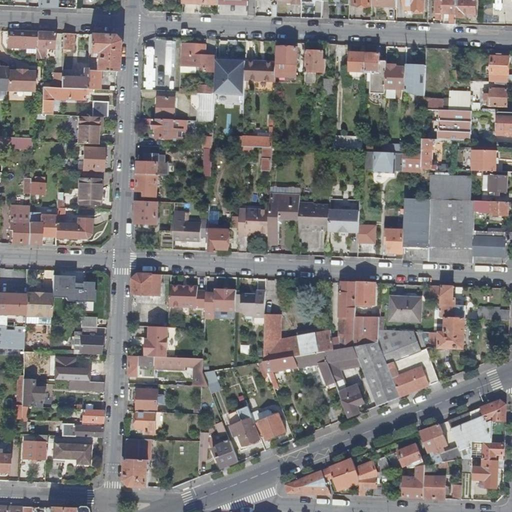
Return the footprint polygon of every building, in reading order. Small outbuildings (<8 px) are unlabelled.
[(39,0),(39,8),(76,9),(76,0),(39,0)] [(406,0),(406,10),(414,10),(414,13),(423,13),(423,11),(425,11),(425,0),(406,0)] [(456,18),(456,0),(442,0),(443,1),(442,14),(450,15),(450,25),(456,25),(456,18)] [(476,15),(476,0),(456,0),(456,18),(465,18),(465,14),(476,15)] [(256,17),(257,3),(249,2),(249,16),(256,17)] [(55,34),(7,32),(7,42),(36,43),(36,49),(45,49),(54,50),(55,34)] [(65,50),(73,51),(73,34),(63,34),(62,52),(65,52),(65,50)] [(100,90),(101,71),(117,72),(119,42),(113,36),(90,35),(89,57),(92,57),(92,53),(97,54),(96,71),(88,71),(88,90),(91,90),(100,90)] [(181,40),(160,39),(160,50),(180,51),(181,40)] [(182,55),(181,67),(205,68),(205,73),(216,73),(217,53),(207,53),(207,46),(182,45),(182,53),(182,55)] [(298,49),(280,48),(279,64),(276,64),(276,77),(298,77),(298,49)] [(36,49),(36,57),(45,57),(45,49),(36,49)] [(324,52),(307,52),(306,73),(305,86),(316,86),(317,73),(326,73),(327,61),(324,61),(324,52)] [(160,53),(153,55),(156,69),(163,67),(160,53)] [(367,54),(351,54),(351,72),(366,73),(367,54)] [(386,65),(386,62),(381,62),(381,54),(367,54),(366,73),(374,73),(373,93),(385,94),(385,90),(386,65)] [(497,57),(492,57),(492,83),(496,83),(508,83),(511,83),(511,75),(509,75),(509,58),(502,58),(502,55),(497,55),(497,57)] [(247,62),(246,80),(276,82),(276,77),(276,64),(276,63),(247,62)] [(397,65),(386,65),(385,90),(406,91),(407,68),(397,68),(397,65)] [(406,91),(406,93),(426,97),(427,67),(422,66),(421,70),(419,70),(416,68),(410,66),(407,66),(407,68),(406,91)] [(88,90),(88,71),(88,69),(83,69),(83,77),(61,77),(61,88),(88,90)] [(16,72),(8,71),(7,91),(34,92),(35,72),(26,72),(27,71),(17,70),(16,72)] [(366,81),(366,73),(351,72),(351,80),(366,81)] [(454,81),(463,82),(463,72),(454,72),(454,81)] [(53,88),(61,88),(61,77),(62,73),(54,73),(53,88)] [(326,81),(326,96),(335,96),(335,81),(326,81)] [(42,115),(52,116),(52,98),(85,100),(85,93),(91,93),(91,90),(88,90),(61,88),(53,88),(43,88),(42,115)] [(487,104),(487,106),(507,107),(508,90),(496,89),(491,89),(491,94),(486,94),(485,101),(490,101),(490,104),(487,104)] [(205,94),(199,94),(198,122),(209,122),(214,123),(215,110),(215,95),(205,94)] [(470,98),(451,97),(451,101),(450,111),(470,112),(471,98),(470,98)] [(174,98),(159,98),(158,120),(175,121),(176,105),(173,105),(174,98)] [(445,111),(445,101),(426,100),(425,110),(445,111)] [(103,118),(108,118),(108,103),(92,102),(92,117),(103,118)] [(450,111),(445,111),(425,110),(424,140),(434,140),(471,142),(472,112),(470,112),(450,111)] [(511,135),(511,113),(499,113),(498,135),(511,135)] [(102,128),(103,118),(92,117),(79,117),(78,144),(98,145),(99,132),(99,128),(102,128)] [(175,121),(158,120),(158,123),(155,123),(155,130),(158,130),(157,139),(174,140),(174,138),(184,138),(184,133),(187,133),(188,121),(175,121)] [(270,138),(259,138),(244,137),(244,138),(243,148),(265,148),(273,149),(274,128),(271,128),(271,134),(270,138)] [(363,152),(364,135),(360,134),(360,138),(333,137),(333,151),(363,152)] [(33,139),(3,138),(2,148),(32,149),(33,139)] [(204,144),(204,150),(206,150),(213,150),(213,139),(206,138),(206,144),(204,144)] [(244,138),(235,138),(235,151),(243,151),(243,148),(244,138)] [(424,145),(423,155),(423,170),(428,170),(436,170),(436,167),(433,167),(434,140),(424,140),(424,145)] [(273,149),(265,148),(265,160),(264,171),(272,171),(274,149),(273,149)] [(84,163),(80,163),(79,169),(103,171),(104,150),(84,149),(84,163)] [(491,172),(497,172),(497,164),(497,159),(498,152),(474,151),(473,172),(491,172)] [(395,171),(408,172),(408,154),(403,154),(383,153),(368,152),(367,170),(375,170),(375,172),(395,173),(395,171)] [(417,154),(408,154),(408,172),(423,173),(423,170),(423,155),(417,154)] [(145,163),(138,163),(138,175),(158,175),(169,176),(170,164),(165,164),(166,156),(160,156),(160,155),(149,155),(149,163),(145,163)] [(497,172),(491,172),(491,178),(490,192),(497,193),(497,197),(501,197),(501,196),(508,196),(509,173),(497,172)] [(138,175),(137,193),(145,193),(145,197),(158,198),(158,175),(138,175)] [(432,200),(472,202),(473,178),(433,177),(432,200)] [(99,205),(100,180),(85,180),(85,205),(99,205)] [(44,195),(45,184),(31,184),(31,195),(44,195)] [(301,204),(301,196),(271,195),(271,211),(269,235),(269,245),(279,246),(281,220),(300,220),(301,204)] [(474,232),(475,212),(475,202),(472,202),(432,200),(422,200),(407,199),(406,210),(406,215),(405,231),(405,252),(404,261),(473,263),(474,232)] [(137,202),(136,224),(158,225),(159,208),(156,208),(157,203),(137,202)] [(475,202),(475,212),(480,212),(480,214),(493,214),(493,215),(510,216),(511,203),(475,202)] [(331,211),(331,207),(315,207),(315,205),(301,204),(300,220),(300,232),(314,233),(314,231),(330,232),(331,211)] [(13,231),(13,244),(29,245),(30,213),(30,207),(11,207),(10,231),(13,231)] [(62,209),(57,209),(57,217),(56,236),(56,238),(78,239),(78,238),(86,238),(91,234),(91,228),(94,228),(94,219),(78,219),(78,226),(62,226),(62,209)] [(255,238),(255,235),(269,235),(271,211),(241,210),(241,216),(240,228),(240,237),(255,238)] [(330,232),(330,233),(341,233),(349,234),(360,234),(360,225),(361,212),(331,211),(330,232)] [(29,245),(40,246),(41,237),(45,237),(46,236),(56,236),(57,217),(41,217),(41,220),(37,220),(37,214),(30,213),(29,245)] [(175,214),(174,225),(185,225),(186,219),(188,219),(188,215),(175,214)] [(183,239),(182,242),(201,243),(201,237),(209,238),(209,231),(210,228),(210,222),(202,222),(202,225),(185,225),(174,225),(174,233),(174,239),(183,239)] [(377,226),(360,225),(360,234),(360,244),(376,244),(377,226)] [(398,253),(398,252),(405,252),(405,231),(388,230),(388,242),(390,242),(390,253),(398,253)] [(209,253),(217,253),(217,250),(229,250),(230,231),(209,231),(209,238),(209,253)] [(174,233),(161,232),(160,251),(173,251),(174,242),(174,239),(174,233)] [(511,233),(509,233),(489,232),(474,232),(473,263),(504,264),(511,256),(511,233)] [(134,280),(133,295),(162,296),(162,275),(140,274),(134,280)] [(58,293),(74,293),(75,277),(54,277),(53,294),(53,298),(58,298),(58,293)] [(340,318),(341,318),(356,318),(357,304),(358,283),(342,283),(340,318)] [(377,284),(358,283),(357,304),(376,305),(377,284)] [(183,287),(172,286),(171,307),(206,309),(207,292),(199,292),(199,287),(188,287),(188,288),(183,288),(183,287)] [(433,286),(432,300),(443,300),(443,287),(433,286)] [(443,300),(442,310),(442,318),(448,319),(466,319),(466,308),(456,307),(456,300),(454,300),(455,287),(443,287),(443,300)] [(234,311),(234,315),(236,315),(236,312),(237,295),(237,291),(217,290),(216,311),(234,311)] [(254,319),(254,316),(266,316),(267,292),(257,292),(257,295),(242,295),(242,312),(246,312),(246,319),(254,319)] [(0,326),(26,328),(26,317),(27,295),(5,295),(5,294),(0,293),(0,326)] [(35,293),(27,293),(27,295),(26,317),(52,318),(53,298),(53,294),(43,294),(35,293)] [(410,301),(393,300),(392,321),(422,322),(422,299),(410,299),(410,301)] [(479,319),(501,320),(501,310),(479,310),(479,319)] [(281,317),(266,316),(264,363),(295,358),(325,352),(334,351),(332,340),(332,333),(281,341),(281,317)] [(98,318),(82,317),(82,328),(96,328),(97,328),(98,318)] [(381,319),(356,318),(341,318),(339,339),(341,350),(355,347),(366,346),(366,343),(380,343),(380,331),(381,319)] [(421,333),(428,350),(431,349),(465,350),(466,319),(448,319),(447,334),(441,334),(436,333),(421,333)] [(0,347),(25,349),(26,328),(0,326),(0,347)] [(91,335),(96,335),(96,328),(82,328),(81,333),(75,333),(74,355),(101,356),(102,338),(91,338),(91,335)] [(154,358),(168,359),(168,349),(170,349),(170,339),(169,339),(169,328),(151,328),(150,341),(150,346),(146,346),(146,358),(154,358)] [(389,365),(428,350),(421,333),(380,331),(380,343),(389,365)] [(341,350),(339,339),(332,340),(334,351),(341,350)] [(380,343),(366,346),(355,347),(359,358),(379,407),(402,398),(389,365),(380,343)] [(341,350),(334,351),(325,352),(329,363),(359,358),(355,347),(341,350)] [(402,398),(441,382),(428,350),(389,365),(402,398)] [(295,358),(299,368),(310,366),(310,369),(316,368),(316,365),(321,365),(322,368),(318,369),(326,387),(337,383),(329,363),(325,352),(295,358)] [(34,368),(35,353),(25,353),(24,376),(24,380),(34,381),(34,374),(44,374),(44,368),(34,368)] [(130,377),(140,377),(141,357),(131,357),(130,377)] [(185,368),(195,368),(195,383),(208,384),(203,373),(204,360),(186,359),(168,359),(154,358),(154,360),(156,360),(155,369),(185,370),(185,368)] [(264,363),(268,371),(269,373),(299,368),(295,358),(264,363)] [(264,363),(260,365),(263,373),(268,371),(264,363)] [(218,382),(214,371),(203,373),(208,384),(209,386),(218,382)] [(77,382),(105,384),(106,374),(78,373),(77,382)] [(34,384),(35,381),(34,381),(24,380),(23,404),(23,408),(28,408),(43,408),(44,385),(34,384)] [(70,391),(105,392),(105,384),(77,382),(71,382),(70,391)] [(350,393),(352,399),(345,402),(351,418),(362,414),(359,406),(366,403),(360,389),(350,393)] [(158,406),(159,401),(159,391),(139,390),(138,410),(149,411),(149,410),(158,410),(158,406)] [(474,432),(474,443),(486,443),(506,444),(508,406),(502,401),(473,413),(474,423),(474,432)] [(23,408),(23,404),(13,403),(12,419),(20,419),(20,424),(22,424),(23,408)] [(252,414),(250,408),(239,413),(230,417),(234,427),(232,428),(236,438),(239,437),(244,447),(262,440),(261,437),(256,425),(252,414)] [(98,424),(103,424),(104,411),(81,410),(81,413),(84,413),(84,423),(94,423),(94,426),(98,426),(98,424)] [(256,425),(274,418),(272,412),(269,411),(260,414),(259,412),(252,414),(256,425)] [(145,434),(156,435),(157,413),(138,412),(138,430),(145,430),(145,434)] [(454,431),(474,423),(473,413),(450,422),(454,431)] [(280,415),(274,418),(256,425),(261,437),(265,435),(268,441),(287,433),(280,415)] [(228,435),(223,423),(217,425),(222,438),(228,435)] [(474,432),(474,423),(454,431),(460,447),(465,460),(473,460),(474,443),(474,432)] [(94,438),(103,439),(103,428),(75,428),(75,425),(64,425),(63,437),(77,438),(77,435),(95,436),(94,438)] [(432,429),(442,454),(446,463),(465,460),(460,447),(447,452),(445,448),(450,446),(441,426),(432,429)] [(436,451),(438,455),(442,454),(432,429),(423,433),(431,453),(436,451)] [(209,433),(201,433),(201,442),(200,461),(207,461),(208,449),(209,449),(209,442),(208,442),(209,433)] [(21,467),(27,468),(28,459),(24,459),(25,443),(32,443),(33,440),(37,441),(37,436),(27,435),(22,435),(21,467)] [(39,443),(37,443),(37,441),(33,440),(32,443),(25,443),(24,459),(28,459),(47,460),(47,458),(47,444),(48,436),(40,436),(39,443)] [(153,461),(153,441),(128,440),(127,462),(126,482),(132,487),(148,488),(149,471),(151,471),(151,468),(149,468),(149,461),(153,461)] [(222,470),(239,463),(231,443),(214,449),(222,470)] [(506,456),(506,444),(486,443),(486,461),(488,461),(499,461),(499,456),(506,456)] [(47,444),(47,458),(78,459),(78,464),(90,465),(91,446),(47,444)] [(419,468),(427,466),(418,446),(400,453),(406,467),(414,464),(416,468),(419,468)] [(2,455),(2,450),(0,450),(0,472),(9,473),(10,455),(2,455)] [(379,461),(384,474),(393,472),(387,458),(379,461)] [(336,481),(340,491),(361,485),(361,477),(358,469),(354,460),(332,469),(335,479),(352,473),(353,475),(336,481)] [(465,460),(464,474),(473,475),(474,460),(473,460),(465,460)] [(488,461),(488,466),(485,466),(485,469),(481,468),(477,468),(476,480),(488,481),(488,489),(499,489),(500,470),(505,470),(505,461),(499,461),(488,461)] [(383,498),(384,485),(378,485),(378,473),(374,463),(358,469),(361,477),(361,485),(361,497),(366,497),(366,488),(376,488),(376,497),(383,498)] [(425,499),(426,478),(427,466),(419,468),(418,479),(406,478),(405,499),(425,499)] [(288,486),(289,493),(333,495),(323,472),(288,486)] [(447,482),(447,479),(426,478),(425,499),(446,500),(447,482)] [(455,501),(463,501),(464,486),(456,486),(455,501)]
